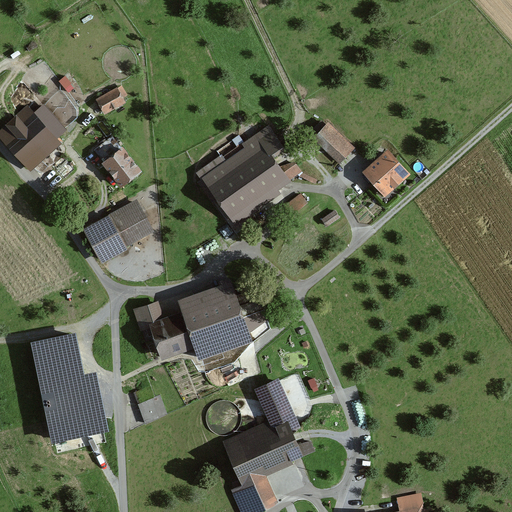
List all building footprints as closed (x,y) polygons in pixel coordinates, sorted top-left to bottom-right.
[(72,87),(64,77),(59,81),(67,91),(72,87)] [(114,90),(95,101),(103,115),(123,104),(114,90)] [(26,106),(0,128),(0,139),(26,170),(58,143),(53,137),(67,125),(47,101),(32,114),(26,106)] [(352,149),(323,122),(312,134),(340,161),(352,149)] [(267,125),(192,173),(228,226),(286,185),(267,160),(285,148),(267,125)] [(140,172),(120,149),(100,165),(120,189),(140,172)] [(408,177),(384,150),(358,172),(381,199),(408,177)] [(289,158),(278,165),(289,181),(299,174),(289,158)] [(290,201),(293,210),(307,205),(304,196),(290,201)] [(134,198),(105,213),(82,225),(102,262),(125,250),(153,234),(134,198)] [(340,216),(335,209),(322,218),(327,225),(340,216)] [(231,280),(180,297),(184,309),(189,325),(196,344),(199,355),(251,338),(241,308),(231,280)] [(158,300),(135,308),(140,324),(149,321),(164,316),(158,300)] [(149,321),(161,355),(196,344),(189,325),(184,309),(164,316),(149,321)] [(76,328),(30,337),(52,438),(56,437),(56,439),(103,429),(102,427),(109,426),(96,367),(84,369),(76,328)] [(279,375),(254,386),(269,419),(223,439),(233,459),(242,482),(231,488),(241,511),(253,511),(266,506),(278,501),(267,474),(294,463),(292,458),(304,453),(315,449),(311,438),(299,441),(296,433),(293,428),(301,424),(279,375)] [(160,394),(138,402),(146,422),(167,414),(160,394)]
